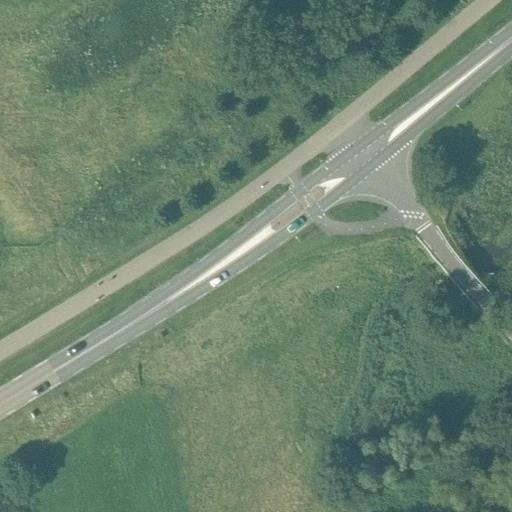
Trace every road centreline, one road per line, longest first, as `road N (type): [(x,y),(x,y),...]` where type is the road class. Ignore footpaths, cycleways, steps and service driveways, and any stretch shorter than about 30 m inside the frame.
road 1 (primary): [(0,403),(211,274),(362,159)]
road 2 (unclassified): [(333,129),(206,223),(0,349)]
road 3 (tertiary): [(511,330),(362,159)]
road 4 (unclassified): [(489,0),(333,129)]
road 5 (primary): [(362,159),(511,37)]
